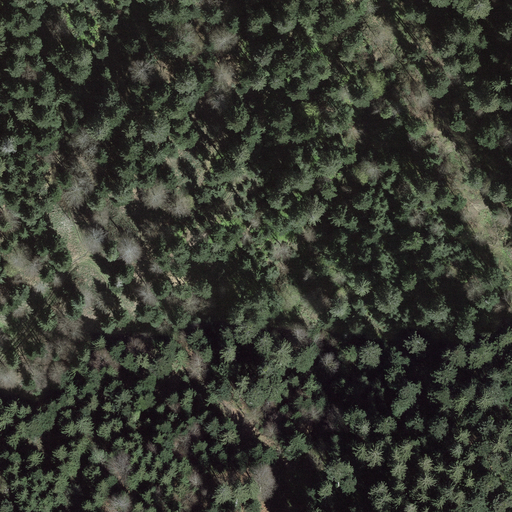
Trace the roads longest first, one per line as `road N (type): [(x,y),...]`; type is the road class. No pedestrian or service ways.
road 1 (track): [(28,0),(55,57),(63,180),(89,252),(135,345),(191,377),(276,454),(286,481),(279,511)]
road 2 (track): [(89,252),(0,358)]
